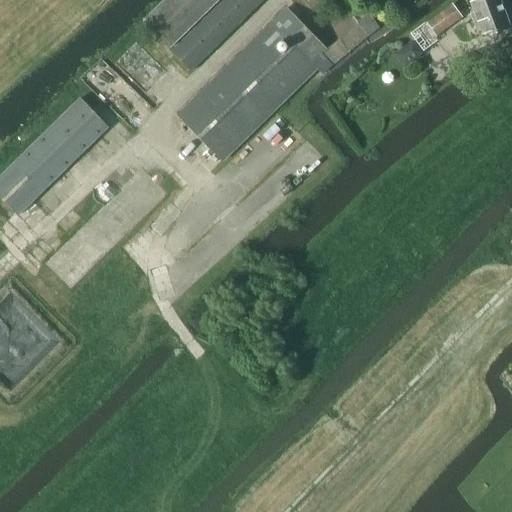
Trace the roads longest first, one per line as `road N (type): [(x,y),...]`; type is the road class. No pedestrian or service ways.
road 1 (track): [(287,511),(511,289)]
road 2 (track): [(347,328),(511,107)]
